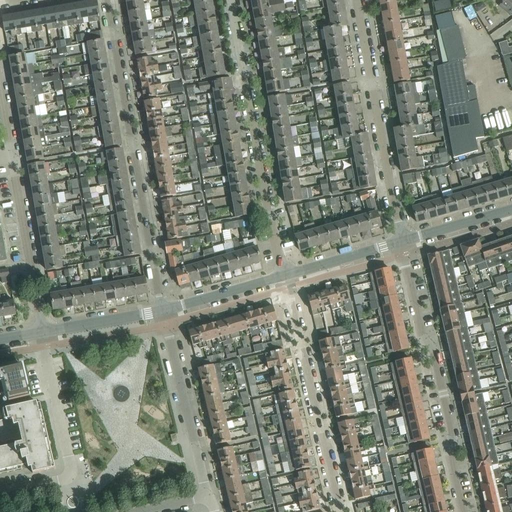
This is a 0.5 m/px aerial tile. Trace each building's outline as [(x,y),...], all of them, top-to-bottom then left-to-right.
[(144,11),(142,0),(127,3),(127,7),(126,8),(127,12),(128,12),(128,13),(144,11)] [(179,8),(177,0),(170,0),(172,9),(179,8)] [(284,5),(283,0),(251,0),(253,11),(284,5)] [(342,0),(319,0),(320,2),(315,2),(317,9),(324,8),(344,5),(342,0)] [(511,16),(511,0),(504,0),(499,7),(511,16)] [(96,1),(85,3),(88,18),(89,23),(94,22),(99,21),(96,2),(96,1)] [(397,11),(396,1),(380,4),(381,14),(397,11)] [(214,13),(212,2),(194,6),(196,16),(214,13)] [(88,18),(85,3),(75,4),(78,25),(83,24),(83,19),(88,18)] [(78,25),(75,4),(65,6),(67,22),(68,26),(78,25)] [(270,18),(270,14),(285,11),(284,5),(253,11),(255,21),(270,18)] [(345,15),(344,5),(324,8),(326,19),(345,15)] [(67,22),(65,6),(54,8),(58,28),(63,27),(62,23),(67,22)] [(58,28),(54,8),(44,10),(46,25),(47,30),(58,28)] [(46,25),(44,10),(33,12),(37,32),(42,31),(42,26),(46,25)] [(457,25),(454,10),(437,15),(440,29),(457,25)] [(146,21),(144,11),(128,13),(129,17),(128,18),(129,22),(130,23),(130,24),(146,21)] [(399,21),(397,11),(381,14),(383,24),(399,21)] [(37,32),(33,12),(23,13),(26,29),(32,28),(32,32),(37,32)] [(26,29),(23,13),(13,15),(16,35),(21,34),(21,30),(26,29)] [(214,13),(196,16),(190,17),(192,27),(197,26),(216,23),(214,13)] [(16,35),(13,15),(2,17),(6,37),(16,35)] [(347,26),(345,15),(326,19),(327,28),(327,29),(339,26),(339,27),(347,26)] [(272,29),(270,18),(255,21),(256,31),(272,29)] [(148,32),(148,31),(146,21),(130,24),(131,28),(130,29),(130,32),(132,33),(132,34),(148,32)] [(401,31),(399,21),(383,24),(385,33),(401,31)] [(310,32),(309,22),(302,23),(304,33),(310,32)] [(217,34),(216,23),(197,26),(199,37),(217,34)] [(341,37),(340,34),(341,32),(341,29),(339,29),(339,27),(339,26),(327,29),(327,28),(324,28),(326,40),(341,37)] [(466,59),(458,26),(440,30),(436,31),(443,65),(461,60),(466,59)] [(279,27),(272,29),(256,31),(258,42),(274,39),(281,38),(279,27)] [(174,38),(172,28),(166,29),(167,39),(174,38)] [(154,41),(152,31),(152,30),(148,31),(148,32),(132,34),(133,38),(132,39),(132,42),(134,43),(134,45),(150,42),(154,42),(153,41),(154,41)] [(102,38),(101,31),(91,32),(92,39),(102,38)] [(403,41),(401,31),(385,33),(387,44),(403,41)] [(217,34),(199,37),(193,38),(195,48),(201,47),(219,44),(217,34)] [(342,44),(343,43),(342,40),(341,39),(341,37),(326,40),(327,50),(343,47),(342,44)] [(276,49),(274,39),(258,42),(260,52),(276,49)] [(105,51),(103,41),(82,45),(84,55),(88,54),(105,51)] [(404,51),(403,41),(387,44),(388,54),(404,51)] [(152,53),(150,42),(134,45),(135,49),(133,50),(134,53),(135,54),(136,56),(152,53)] [(221,54),(219,44),(201,47),(203,57),(221,54)] [(19,52),(18,46),(8,47),(9,54),(19,52)] [(344,54),(345,53),(344,50),(343,49),(343,47),(327,50),(329,61),(345,58),(344,54)] [(285,58),(283,48),(276,49),(260,52),(262,63),(278,60),(285,58)] [(106,62),(105,51),(88,54),(90,65),(106,62)] [(406,61),(404,51),(388,54),(390,63),(406,61)] [(223,65),(221,54),(203,57),(205,67),(205,68),(223,65)] [(27,65),(25,55),(9,58),(11,68),(27,65)] [(158,67),(157,61),(151,62),(151,58),(136,60),(138,70),(158,67)] [(287,69),(285,58),(278,60),(262,63),(264,73),(280,70),(287,69)] [(329,61),(323,62),(325,72),(331,71),(346,68),(346,65),(347,64),(346,60),(345,59),(345,58),(329,61)] [(466,87),(461,60),(443,65),(437,67),(444,110),(477,101),(483,99),(481,88),(475,89),(474,85),(466,87)] [(408,71),(406,61),(390,63),(392,73),(408,71)] [(106,62),(90,65),(83,66),(85,76),(92,75),(108,72),(106,62)] [(32,64),(27,65),(11,68),(13,78),(34,75),(32,64)] [(224,75),(223,65),(205,68),(205,67),(199,68),(200,79),(224,75)] [(154,77),(153,72),(155,72),(159,72),(158,67),(138,70),(140,80),(155,77),(154,77)] [(348,75),(349,74),(348,71),(347,70),(346,68),(331,71),(333,82),(349,79),(348,75)] [(192,80),(190,70),(183,71),(185,81),(192,80)] [(282,81),(280,70),(264,73),(265,84),(282,81)] [(410,81),(408,71),(392,73),(394,84),(410,81)] [(110,83),(108,72),(92,75),(94,85),(110,83)] [(41,84),(53,82),(60,81),(59,73),(46,75),(47,78),(43,78),(42,73),(34,75),(13,78),(14,89),(41,84)] [(309,80),(308,75),(301,76),(302,81),(303,88),(310,86),(309,80)] [(155,81),(155,77),(140,80),(142,89),(161,86),(160,80),(155,81)] [(232,90),(230,81),(231,81),(231,80),(198,85),(199,91),(212,89),(213,93),(229,90),(229,91),(233,91),(232,89),(232,90)] [(62,90),(60,81),(53,82),(55,92),(62,90)] [(284,91),(282,81),(265,84),(267,94),(284,91)] [(184,92),(183,85),(182,82),(170,84),(171,94),(177,93),(184,92)] [(112,93),(110,83),(94,85),(96,96),(112,93)] [(43,94),(41,84),(14,89),(16,99),(38,95),(43,94)] [(352,93),(351,89),(350,88),(349,84),(334,87),(336,97),(351,95),(351,93),(352,93)] [(417,94),(415,85),(414,84),(394,87),(395,91),(394,92),(395,96),(396,96),(396,97),(413,95),(417,94)] [(162,90),(161,86),(142,89),(143,99),(159,96),(158,91),(162,90)] [(231,101),(229,91),(229,90),(213,93),(214,99),(209,100),(210,104),(215,103),(215,104),(231,101)] [(114,103),(112,93),(96,96),(97,106),(114,103)] [(40,105),(38,95),(16,99),(18,110),(39,106),(40,105)] [(291,95),(268,99),(270,109),(286,107),(286,106),(292,105),(291,95)] [(354,103),(353,100),(352,99),(351,95),(336,97),(338,108),(353,105),(353,104),(354,103)] [(415,105),(413,95),(396,97),(397,102),(396,103),(397,106),(398,107),(415,105)] [(161,109),(159,99),(144,102),(145,112),(161,109)] [(233,111),(231,101),(215,104),(217,114),(233,111)] [(484,137),(477,101),(444,110),(453,158),(472,152),(477,151),(475,138),(484,137)] [(116,114),(114,103),(97,106),(90,107),(92,118),(96,117),(116,114)] [(356,113),(355,110),(354,109),(353,105),(338,108),(340,118),(355,115),(355,114),(356,113)] [(416,115),(415,105),(398,107),(399,112),(398,113),(398,116),(399,117),(400,118),(416,115)] [(41,116),(39,106),(18,110),(20,120),(41,116)] [(287,117),(286,107),(270,109),(272,120),(287,117)] [(163,119),(161,109),(145,112),(147,121),(163,119)] [(235,122),(233,111),(217,114),(218,124),(218,125),(235,122)] [(117,124),(116,114),(96,117),(98,128),(117,124)] [(423,125),(422,114),(416,115),(400,118),(400,122),(400,123),(400,127),(402,128),(423,125)] [(358,124),(357,120),(356,120),(355,115),(340,118),(341,128),(357,125),(358,124)] [(42,126),(41,116),(20,120),(22,130),(43,127),(43,126),(42,126)] [(201,128),(199,117),(191,118),(192,124),(193,124),(194,129),(201,128)] [(289,127),(287,117),(272,120),(273,130),(289,127)] [(164,128),(163,119),(147,121),(149,131),(164,128)] [(442,132),(440,121),(433,122),(435,133),(442,132)] [(69,133),(67,122),(60,124),(60,123),(58,124),(59,134),(59,135),(69,133)] [(237,132),(235,122),(218,125),(218,124),(212,125),(214,135),(220,134),(220,135),(237,132)] [(119,135),(117,124),(98,128),(99,138),(100,138),(119,135)] [(359,135),(359,134),(359,131),(358,130),(357,125),(341,128),(333,130),(335,140),(342,139),(343,140),(344,140),(350,138),(359,136),(359,135)] [(425,134),(423,125),(402,128),(394,130),(395,140),(411,137),(411,136),(425,134)] [(51,136),(51,135),(51,133),(44,134),(43,127),(22,130),(24,141),(51,136)] [(172,137),(170,127),(164,128),(149,131),(151,141),(166,138),(172,137)] [(291,138),(289,127),(273,130),(275,141),(291,138)] [(238,142),(237,132),(220,135),(222,145),(238,142)] [(70,136),(69,133),(59,135),(59,134),(51,135),(51,136),(24,141),(25,151),(42,148),(46,147),(45,141),(70,136)] [(193,143),(191,133),(185,135),(186,144),(193,143)] [(320,144),(318,133),(312,134),(313,145),(320,144)] [(121,145),(119,135),(100,138),(102,148),(121,145)] [(368,145),(366,135),(359,136),(350,138),(344,140),(346,149),(352,148),(368,145)] [(297,137),(291,138),(275,141),(277,151),(292,148),(299,146),(297,137)] [(413,148),(411,137),(395,140),(397,150),(413,148)] [(168,148),(168,147),(166,138),(151,141),(152,150),(168,148)] [(83,151),(81,144),(89,143),(88,139),(81,141),(74,142),(76,153),(83,151)] [(240,153),(238,142),(222,145),(213,146),(215,157),(240,153)] [(73,153),(71,143),(64,145),(66,154),(73,153)] [(195,153),(193,143),(186,144),(188,154),(195,153)] [(370,156),(368,145),(352,148),(354,159),(370,156)] [(177,155),(176,153),(175,154),(173,146),(168,147),(168,148),(152,150),(154,160),(169,157),(177,155)] [(44,159),(42,148),(25,151),(27,162),(44,159)] [(205,159),(204,152),(205,152),(204,148),(197,149),(199,160),(206,159),(206,158),(205,159)] [(294,159),(292,148),(277,151),(279,162),(294,159)] [(415,158),(413,148),(397,150),(399,161),(415,158)] [(124,160),(122,150),(100,154),(102,164),(108,163),(107,163),(124,160)] [(448,163),(446,152),(439,154),(441,164),(448,163)] [(196,162),(195,153),(188,154),(190,163),(196,162)] [(242,163),(240,153),(215,157),(216,163),(207,164),(206,159),(199,160),(201,171),(208,169),(217,168),(242,163)] [(370,156),(354,159),(350,159),(352,170),(372,166),(370,156)] [(171,167),(169,157),(154,160),(156,169),(171,167)] [(422,157),(415,158),(399,161),(401,171),(424,167),(422,157)] [(302,166),(300,158),(294,159),(279,162),(281,172),(296,169),(296,167),(302,166)] [(126,171),(124,160),(107,163),(108,163),(109,173),(126,171)] [(468,172),(465,161),(454,164),(456,171),(463,169),(464,173),(468,172)] [(198,172),(196,162),(190,163),(191,173),(198,172)] [(46,174),(44,163),(28,166),(30,177),(46,174)] [(244,174),(242,163),(226,166),(228,176),(244,174)] [(372,166),(352,170),(346,171),(348,181),(352,180),(374,177),(372,166)] [(173,176),(171,167),(156,169),(157,179),(173,176)] [(77,179),(75,169),(68,170),(70,180),(77,179)] [(298,180),(296,169),(281,172),(282,182),(298,180)] [(127,181),(126,171),(109,173),(105,174),(106,185),(127,181)] [(339,182),(338,176),(336,176),(335,173),(329,174),(331,184),(336,184),(336,183),(339,182)] [(416,180),(415,173),(402,175),(404,185),(417,182),(416,180)] [(46,174),(30,177),(32,187),(48,184),(46,174)] [(246,184),(244,174),(228,176),(229,187),(246,184)] [(175,186),(173,176),(157,179),(159,189),(175,186)] [(376,187),(374,177),(352,180),(353,191),(376,187)] [(79,189),(77,180),(67,181),(68,187),(71,187),(72,191),(79,189)] [(299,190),(299,189),(298,180),(282,182),(284,193),(299,190)] [(488,202),(483,187),(481,180),(471,183),(472,184),(471,185),(477,205),(488,202)] [(127,181),(106,185),(108,195),(113,194),(129,191),(127,181)] [(508,196),(504,181),(493,184),(498,199),(508,196)] [(54,194),(52,184),(48,184),(32,187),(34,198),(54,194)] [(248,194),(246,184),(229,187),(231,197),(248,194)] [(339,193),(338,188),(337,189),(336,184),(331,184),(332,194),(339,193)] [(498,199),(493,184),(483,187),(488,202),(498,199)] [(329,195),(327,185),(321,186),(322,196),(329,195)] [(471,185),(462,187),(461,187),(467,208),(477,205),(471,185)] [(176,196),(175,186),(159,189),(161,198),(176,196)] [(461,187),(462,187),(461,186),(451,189),(453,196),(457,211),(467,208),(461,187)] [(308,199),(306,189),(306,188),(299,189),(299,190),(284,193),(286,203),(308,199)] [(131,202),(129,191),(113,194),(108,195),(110,205),(110,206),(131,202)] [(369,199),(367,191),(359,193),(361,201),(369,199)] [(249,205),(248,194),(231,197),(233,208),(249,205)] [(50,195),(34,198),(35,208),(52,205),(50,195)] [(432,202),(433,202),(432,196),(421,199),(421,200),(427,220),(437,217),(432,202)] [(457,211),(453,196),(443,199),(447,214),(457,211)] [(381,227),(376,212),(377,212),(378,212),(378,211),(379,211),(379,210),(379,209),(379,208),(378,201),(375,202),(373,198),(365,200),(369,213),(366,214),(370,230),(381,227)] [(182,208),(181,202),(176,203),(175,199),(161,201),(163,211),(182,208)] [(443,199),(433,202),(432,202),(437,217),(447,214),(443,199)] [(427,220),(421,200),(411,203),(416,223),(427,220)] [(133,212),(131,202),(110,206),(110,205),(109,206),(110,211),(116,210),(117,215),(133,212)] [(58,215),(56,204),(52,205),(35,208),(37,218),(53,216),(58,215)] [(251,215),(249,205),(233,208),(235,218),(251,215)] [(178,214),(183,213),(182,208),(163,211),(165,221),(179,218),(178,214)] [(370,230),(366,214),(362,215),(360,208),(353,210),(354,214),(360,233),(361,233),(362,234),(366,232),(367,231),(370,230)] [(135,223),(133,212),(117,215),(110,216),(112,227),(118,226),(135,223)] [(360,233),(354,214),(345,217),(345,218),(350,236),(351,236),(352,236),(356,235),(357,234),(360,233)] [(55,226),(53,216),(37,218),(39,229),(55,226)] [(188,227),(188,226),(187,217),(186,216),(179,218),(165,221),(166,230),(186,227),(188,227)] [(253,225),(252,218),(238,221),(240,228),(248,227),(248,226),(253,225)] [(350,236),(345,218),(340,219),(341,223),(336,224),(340,239),(341,238),(342,239),(346,238),(347,237),(350,236)] [(135,223),(118,226),(112,227),(113,233),(106,234),(107,238),(115,237),(136,233),(135,223)] [(209,233),(207,223),(200,224),(202,234),(209,233)] [(320,245),(316,230),(315,230),(314,223),(304,226),(305,233),(310,248),(312,247),(313,248),(316,247),(316,246),(320,245)] [(219,230),(218,224),(211,226),(213,235),(210,236),(211,242),(216,242),(214,235),(215,235),(215,230),(219,230)] [(340,239),(336,224),(326,227),(330,242),(331,241),(332,242),(336,241),(336,240),(340,239)] [(61,225),(55,226),(39,229),(41,239),(57,236),(63,235),(61,225)] [(188,237),(186,227),(166,230),(168,240),(188,237)] [(330,242),(326,227),(316,230),(320,245),(321,244),(322,245),(326,244),(326,243),(330,242)] [(137,233),(115,237),(117,247),(122,247),(138,244),(137,233)] [(310,248),(305,233),(295,236),(299,251),(301,250),(302,251),(305,250),(306,249),(310,248)] [(59,247),(59,246),(57,236),(41,239),(43,250),(59,247)] [(249,265),(243,242),(239,243),(237,238),(232,239),(235,249),(236,252),(235,252),(240,268),(244,267),(245,268),(249,267),(249,265)] [(256,248),(255,239),(248,241),(247,239),(243,240),(243,242),(249,265),(254,264),(255,265),(259,264),(259,263),(261,262),(256,248)] [(486,261),(481,247),(478,239),(469,243),(477,265),(485,262),(486,261)] [(511,260),(511,255),(506,239),(498,241),(505,263),(511,260)] [(91,252),(90,247),(89,247),(88,241),(83,242),(85,253),(91,252)] [(183,264),(184,263),(184,261),(178,262),(176,253),(182,252),(180,241),(165,243),(167,254),(168,254),(171,272),(175,272),(181,288),(190,286),(190,283),(189,283),(183,264)] [(505,263),(498,241),(489,244),(497,266),(505,263)] [(477,265),(469,243),(460,246),(468,268),(477,265)] [(138,244),(122,247),(124,257),(140,254),(138,244)] [(497,266),(489,244),(481,247),(486,261),(485,262),(487,269),(497,266)] [(66,256),(64,246),(64,245),(59,246),(59,247),(43,250),(44,260),(61,257),(66,256)] [(214,254),(214,253),(213,248),(203,251),(205,261),(209,277),(214,276),(215,277),(219,276),(219,274),(220,274),(214,254)] [(236,252),(235,249),(224,251),(230,271),(234,270),(235,271),(238,270),(239,268),(240,268),(235,252),(236,252)] [(451,259),(449,250),(441,252),(435,254),(431,255),(429,255),(427,256),(429,261),(429,264),(451,259)] [(230,271),(224,251),(223,251),(214,253),(214,254),(220,274),(224,273),(225,274),(229,273),(229,271),(230,271)] [(63,268),(61,257),(44,260),(46,270),(63,268)] [(209,277),(205,261),(201,262),(199,257),(194,258),(194,261),(199,280),(204,279),(205,279),(208,278),(209,277)] [(131,265),(130,259),(120,260),(121,267),(131,265)] [(453,268),(451,259),(429,264),(431,273),(453,268)] [(121,267),(120,260),(109,262),(111,269),(121,267)] [(100,267),(99,264),(98,261),(92,262),(88,263),(89,270),(94,269),(94,268),(100,267)] [(194,261),(184,263),(183,264),(189,283),(190,283),(196,281),(197,282),(198,281),(199,280),(194,261)] [(455,277),(453,268),(431,273),(433,282),(455,277)] [(391,278),(389,269),(369,273),(371,282),(391,278)] [(10,282),(8,270),(0,271),(0,277),(1,277),(2,284),(10,282)] [(59,278),(58,271),(47,273),(48,280),(59,278)] [(137,295),(134,280),(133,274),(123,276),(126,297),(128,297),(129,298),(132,297),(133,296),(137,295)] [(126,297),(123,276),(112,277),(113,283),(116,299),(117,299),(118,299),(122,299),(122,298),(126,297)] [(503,286),(502,282),(500,276),(494,278),(498,290),(504,287),(503,286)] [(457,286),(455,277),(433,282),(435,291),(457,286)] [(147,293),(145,278),(134,280),(137,295),(138,295),(139,296),(143,295),(143,294),(147,293)] [(394,287),(391,278),(371,282),(373,291),(394,287)] [(84,304),(81,282),(80,281),(70,283),(71,290),(74,306),(76,306),(77,307),(80,306),(80,305),(84,304)] [(116,299),(113,283),(103,285),(105,301),(107,300),(108,301),(111,301),(112,300),(116,299)] [(105,301),(103,285),(92,287),(95,302),(96,302),(97,303),(101,302),(102,301),(105,301)] [(352,311),(345,285),(335,288),(341,308),(344,307),(346,313),(352,311)] [(459,295),(457,286),(435,291),(437,299),(459,295)] [(92,287),(82,288),(84,304),(85,304),(86,305),(91,304),(91,303),(95,302),(92,287)] [(396,296),(394,287),(373,291),(368,293),(370,299),(375,298),(375,300),(396,296)] [(61,292),(62,292),(61,288),(50,289),(53,310),(55,310),(56,310),(59,310),(60,309),(64,308),(61,292)] [(341,308),(335,288),(326,290),(332,310),(332,311),(341,308)] [(71,290),(62,292),(61,292),(64,308),(65,308),(66,308),(70,308),(70,307),(74,306),(71,290)] [(332,310),(326,290),(316,293),(322,313),(332,310)] [(322,313),(316,293),(307,296),(312,316),(322,313)] [(461,303),(459,295),(437,299),(438,304),(439,308),(461,303)] [(398,305),(396,296),(375,300),(377,309),(398,305)] [(16,315),(13,300),(1,302),(4,317),(16,315)] [(462,303),(461,303),(439,308),(443,324),(449,323),(448,317),(464,313),(462,303)] [(400,314),(398,305),(377,309),(380,318),(400,314)] [(276,321),(273,306),(263,309),(269,329),(272,327),(271,322),(276,321)] [(269,329),(263,309),(254,312),(258,326),(264,325),(265,330),(269,329)] [(499,319),(497,309),(491,311),(493,321),(499,319)] [(258,326),(254,312),(244,314),(250,334),(251,336),(260,334),(258,326)] [(468,328),(464,313),(448,317),(449,323),(443,324),(444,331),(445,331),(445,333),(467,328),(468,328)] [(250,334),(244,314),(235,317),(239,332),(245,330),(246,335),(250,334)] [(402,323),(400,314),(380,318),(382,327),(402,323)] [(239,332),(235,317),(226,320),(231,340),(241,337),(239,332)] [(490,323),(489,318),(473,322),(474,327),(483,325),(490,323)] [(231,340),(226,320),(216,323),(222,342),(231,340)] [(222,342),(216,323),(207,325),(211,340),(217,338),(219,343),(222,342)] [(404,332),(402,323),(382,327),(373,329),(374,334),(383,332),(384,336),(404,332)] [(492,332),(490,323),(483,325),(485,333),(492,332)] [(211,340),(207,325),(198,328),(203,348),(207,347),(206,341),(211,340)] [(347,332),(346,325),(336,327),(338,334),(347,332)] [(203,348),(198,328),(188,331),(192,345),(194,351),(203,348)] [(469,337),(467,328),(445,333),(447,342),(469,337)] [(327,330),(323,330),(316,332),(318,338),(324,337),(328,336),(327,330)] [(359,339),(358,332),(351,334),(352,340),(359,339)] [(406,341),(404,332),(384,336),(386,345),(406,341)] [(341,347),(340,343),(339,337),(334,338),(318,342),(320,351),(341,347)] [(471,346),(469,337),(447,342),(449,350),(471,346)] [(283,346),(281,340),(273,342),(274,348),(283,346)] [(408,350),(406,341),(386,345),(388,354),(408,350)] [(274,348),(273,342),(262,344),(264,351),(274,348)] [(362,352),(360,342),(353,343),(356,353),(362,352)] [(264,351),(262,344),(253,346),(255,352),(255,353),(264,351)] [(473,354),(471,346),(449,350),(451,359),(473,354)] [(343,356),(341,347),(320,351),(323,361),(343,356)] [(237,357),(236,353),(229,354),(228,348),(224,349),(227,359),(237,357)] [(285,360),(283,350),(265,354),(267,364),(285,360)] [(208,363),(206,357),(206,354),(195,357),(197,366),(208,363)] [(475,363),(473,354),(451,359),(453,368),(475,363)] [(216,355),(206,357),(208,363),(217,361),(216,355)] [(345,366),(344,361),(346,361),(345,356),(343,356),(323,361),(325,370),(345,366)] [(241,369),(239,359),(232,360),(235,370),(241,369)] [(288,369),(285,360),(267,364),(268,369),(273,368),(274,372),(288,369)] [(412,368),(410,360),(390,365),(392,372),(412,368)] [(366,371),(364,361),(358,362),(360,372),(366,371)] [(477,372),(475,363),(453,368),(455,377),(477,372)] [(215,375),(213,365),(198,369),(200,378),(215,375)] [(22,366),(0,370),(0,385),(1,386),(1,383),(4,382),(9,402),(30,397),(22,366)] [(346,370),(345,366),(325,370),(327,380),(343,376),(341,371),(346,370)] [(414,377),(412,368),(392,372),(394,381),(414,377)] [(290,378),(288,369),(274,372),(275,376),(270,377),(271,383),(290,378)] [(369,380),(366,371),(360,372),(362,382),(369,380)] [(479,380),(477,372),(455,377),(457,385),(479,380)] [(223,383),(221,373),(215,375),(200,378),(202,388),(218,384),(223,383)] [(350,385),(349,380),(344,382),(343,376),(327,380),(329,389),(350,385)] [(416,385),(414,377),(394,381),(396,390),(416,385)] [(292,388),(290,378),(271,383),(272,388),(277,387),(278,392),(292,388)] [(371,390),(369,380),(362,382),(364,391),(371,390)] [(474,395),(473,391),(481,389),(479,380),(457,385),(460,398),(474,395)] [(220,394),(218,384),(202,388),(204,397),(220,394)] [(352,394),(350,385),(329,389),(331,399),(352,394)] [(418,394),(416,385),(396,390),(398,399),(418,394)] [(258,396),(256,386),(249,387),(252,397),(258,396)] [(373,399),(371,390),(364,391),(367,401),(373,399)] [(275,405),(295,401),(293,391),(273,396),(275,405)] [(482,393),(474,395),(460,398),(462,407),(484,402),(482,393)] [(222,403),(220,394),(204,397),(207,407),(222,403)] [(354,404),(352,394),(331,399),(333,408),(354,404)] [(420,403),(418,394),(398,399),(400,408),(420,403)] [(261,409),(259,399),(252,400),(255,410),(261,409)] [(375,409),(373,399),(367,401),(369,410),(375,409)] [(297,410),(295,401),(275,405),(277,415),(297,410)] [(55,469),(40,402),(3,410),(5,419),(0,420),(0,442),(21,438),(22,443),(16,444),(21,466),(22,466),(23,466),(23,467),(23,468),(24,468),(24,469),(25,469),(26,469),(27,469),(31,468),(32,474),(55,469)] [(486,411),(484,402),(462,407),(464,416),(486,411)] [(224,413),(222,403),(207,407),(209,416),(224,413)] [(423,412),(420,403),(400,408),(402,417),(423,412)] [(356,413),(354,404),(333,408),(336,418),(356,413)] [(120,406),(97,410),(102,447),(126,443),(120,406)] [(252,416),(251,409),(244,411),(246,417),(246,418),(252,416)] [(263,418),(261,409),(255,410),(257,420),(263,418)] [(299,420),(297,410),(277,415),(279,425),(299,420)] [(488,419),(486,411),(464,416),(466,424),(488,419)] [(425,421),(423,412),(402,417),(404,426),(425,421)] [(226,422),(224,413),(209,416),(211,426),(226,422)] [(379,424),(376,414),(370,416),(372,426),(379,424)] [(254,426),(252,416),(246,418),(246,417),(238,419),(238,422),(246,420),(248,427),(254,426)] [(266,428),(263,418),(257,420),(259,429),(266,428)] [(360,429),(358,419),(337,424),(339,434),(360,429)] [(490,428),(488,419),(466,424),(468,433),(490,428)] [(302,429),(299,420),(279,425),(281,434),(302,429)] [(427,430),(425,421),(404,426),(406,435),(427,430)] [(229,432),(226,422),(211,426),(213,436),(229,432)] [(381,434),(379,424),(372,426),(375,435),(381,434)] [(257,435),(254,426),(248,427),(245,428),(246,434),(249,433),(250,437),(257,435)] [(268,437),(266,428),(259,429),(261,439),(268,437)] [(492,437),(490,428),(468,433),(470,442),(492,437)] [(304,439),(302,429),(281,434),(283,443),(289,442),(304,439)] [(361,433),(360,429),(339,434),(342,443),(357,440),(356,434),(361,433)] [(429,439),(427,430),(406,435),(409,444),(429,439)] [(231,441),(229,432),(213,436),(216,445),(231,441)] [(274,442),(273,436),(273,435),(268,437),(261,439),(263,448),(270,447),(269,443),(274,442)] [(511,440),(511,435),(497,438),(499,445),(511,441),(511,440)] [(494,446),(492,437),(470,442),(472,451),(494,446)] [(306,448),(304,439),(289,442),(291,451),(291,452),(306,448)] [(364,448),(363,444),(358,445),(357,440),(342,443),(344,453),(364,448)] [(0,474),(22,470),(21,466),(16,444),(0,447),(0,474)] [(496,455),(494,446),(472,451),(474,460),(496,455)] [(235,457),(232,447),(217,451),(219,460),(235,457)] [(272,456),(270,447),(263,448),(266,458),(272,456)] [(308,458),(306,448),(291,452),(291,451),(286,452),(288,463),(308,458)] [(362,459),(360,452),(365,451),(364,448),(344,453),(346,462),(362,459)] [(433,458),(431,449),(411,454),(414,462),(433,458)] [(498,464),(496,455),(474,460),(476,469),(492,466),(498,464)] [(239,456),(235,457),(219,460),(221,470),(241,465),(239,456)] [(273,462),(272,456),(266,458),(268,467),(274,466),(274,465),(271,465),(270,463),(273,462)] [(310,468),(308,458),(288,463),(290,472),(310,468)] [(435,467),(433,458),(414,462),(416,471),(435,467)] [(368,467),(367,463),(363,464),(362,459),(346,462),(348,472),(368,467)] [(265,470),(262,460),(256,462),(258,471),(265,470)] [(242,465),(241,465),(221,470),(224,479),(239,476),(243,475),(244,475),(242,465)] [(276,475),(274,466),(268,467),(270,477),(276,475)] [(500,474),(499,469),(493,470),(492,466),(476,469),(479,479),(500,474)] [(366,478),(364,471),(369,470),(368,467),(348,472),(350,481),(366,478)] [(437,476),(435,467),(416,471),(418,480),(437,476)] [(267,479),(265,470),(258,471),(260,481),(267,479)] [(313,480),(311,470),(298,473),(299,478),(293,479),(294,484),(313,480)] [(496,484),(495,479),(501,478),(500,474),(479,479),(481,488),(496,484)] [(241,485),(239,476),(224,479),(226,489),(241,485)] [(439,485),(437,476),(418,480),(420,489),(439,485)] [(373,486),(372,482),(367,483),(366,478),(350,481),(353,491),(373,486)] [(269,489),(267,479),(260,481),(262,490),(269,489)] [(316,489),(313,480),(294,484),(296,490),(301,488),(302,493),(316,489)] [(251,493),(248,483),(245,484),(226,489),(228,498),(251,493)] [(505,492),(503,488),(497,489),(496,484),(481,488),(483,497),(505,492)] [(441,493),(439,485),(420,489),(422,498),(441,493)] [(370,497),(369,490),(374,489),(373,486),(353,491),(355,500),(370,497)] [(271,498),(269,489),(262,490),(265,500),(271,498)] [(318,499),(316,489),(302,493),(303,496),(298,498),(299,503),(318,499)] [(501,503),(499,498),(506,497),(505,492),(483,497),(485,507),(501,503)] [(253,502),(251,493),(228,498),(230,508),(246,504),(253,502)] [(443,502),(441,493),(422,498),(424,507),(443,502)] [(306,511),(320,509),(318,499),(299,503),(300,508),(302,508),(302,511),(306,511)] [(442,511),(446,511),(443,502),(424,507),(424,511),(442,511)] [(505,511),(509,511),(508,506),(502,508),(501,503),(485,507),(486,511),(505,511)]
